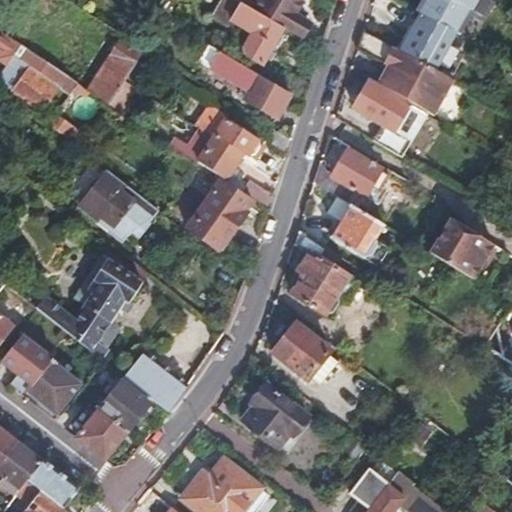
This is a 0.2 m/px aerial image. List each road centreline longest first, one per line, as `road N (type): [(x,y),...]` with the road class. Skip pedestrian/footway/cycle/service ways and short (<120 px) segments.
road 1 (residential): [(352,0),(243,338),(177,430),(122,489)]
road 2 (residential): [(0,395),(122,489)]
